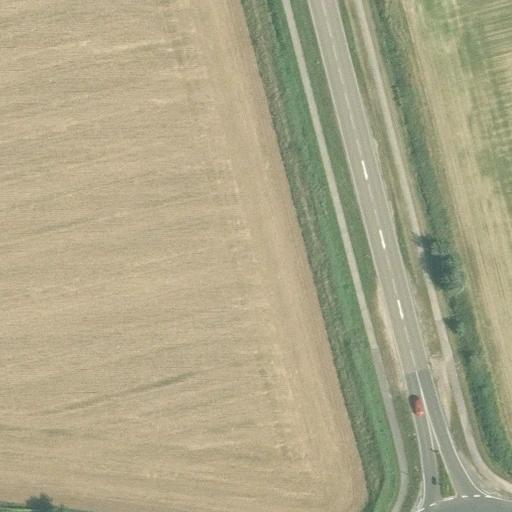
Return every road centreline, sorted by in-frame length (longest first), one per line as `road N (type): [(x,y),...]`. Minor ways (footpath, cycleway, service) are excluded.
road 1 (track): [(258,0),(378,474)]
road 2 (track): [(388,0),(505,456)]
road 3 (primary): [(320,0),(421,396)]
road 4 (primary): [(480,509),(421,396)]
